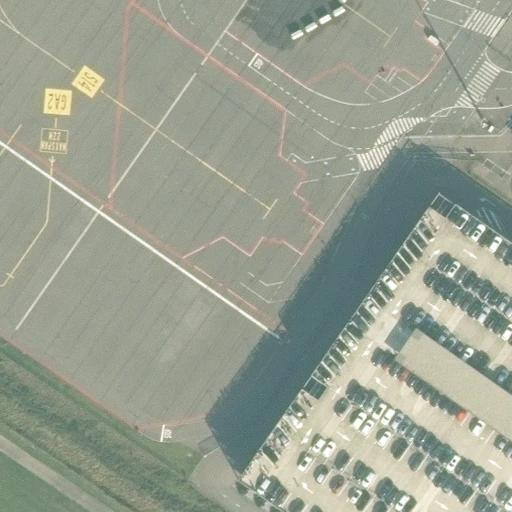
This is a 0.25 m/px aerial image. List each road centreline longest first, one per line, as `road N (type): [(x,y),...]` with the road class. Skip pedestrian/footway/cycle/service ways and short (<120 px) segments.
road 1 (unknown): [(359,377),(511,478)]
road 2 (unknown): [(321,426),(450,511)]
road 3 (unknown): [(397,331),(511,415)]
